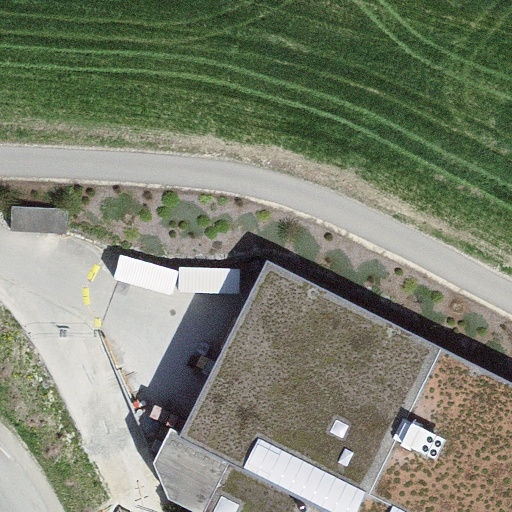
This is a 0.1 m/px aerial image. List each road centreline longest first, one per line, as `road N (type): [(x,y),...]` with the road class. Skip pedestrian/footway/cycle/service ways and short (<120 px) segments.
road 1 (tertiary): [(511,303),(258,183),(0,166)]
road 2 (unknown): [(53,281),(216,381),(497,511)]
